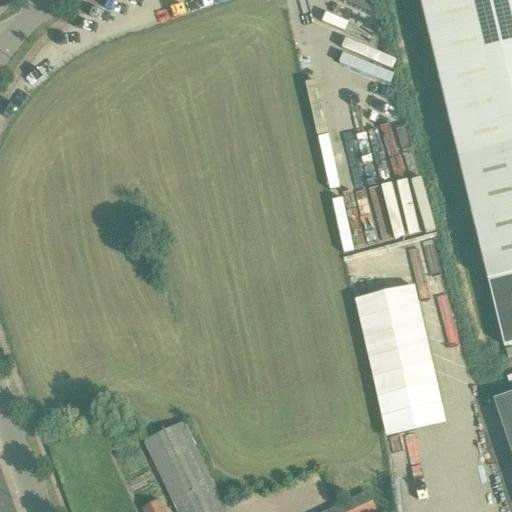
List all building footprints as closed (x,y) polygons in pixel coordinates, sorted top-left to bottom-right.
[(511,0),(419,0),(504,348),(511,345),(511,0)] [(473,397),(436,240),(355,259),(392,417),(473,397)] [(327,457),(301,393),(274,404),(278,413),(225,434),(248,489),(327,457)] [(511,395),(493,402),(511,457),(511,395)] [(177,511),(226,511),(184,424),(144,443),(177,511)] [(349,501),(333,508),(335,511),(375,511),(366,492),(354,498),(349,501)] [(142,511),(163,511),(159,502),(142,511)]
